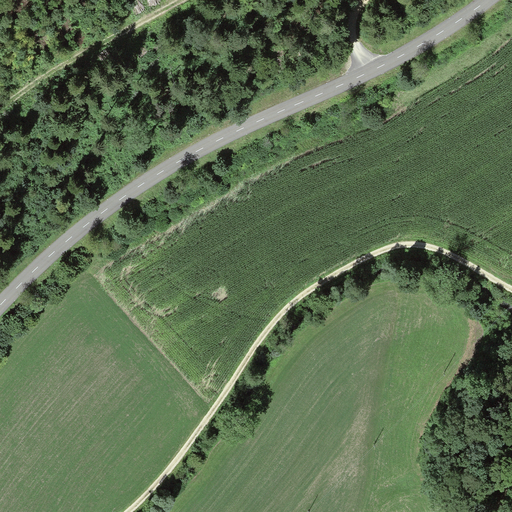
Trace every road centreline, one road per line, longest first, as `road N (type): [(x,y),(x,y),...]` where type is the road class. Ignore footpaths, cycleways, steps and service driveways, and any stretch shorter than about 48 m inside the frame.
road 1 (secondary): [(0,304),(73,234),(169,165),(370,72),(486,0)]
road 2 (track): [(127,511),(176,458),(272,321),(323,278),(363,256),(416,244),(511,288)]
road 3 (track): [(180,0),(0,107)]
